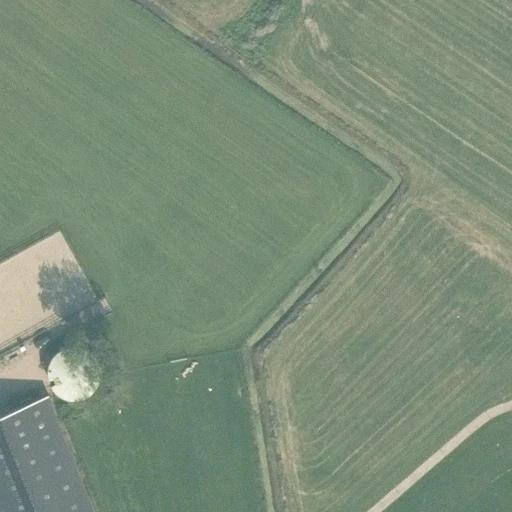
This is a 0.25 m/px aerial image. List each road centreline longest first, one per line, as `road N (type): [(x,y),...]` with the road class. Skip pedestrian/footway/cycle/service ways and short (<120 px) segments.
road 1 (track): [(511,206),(332,81),(310,59),(299,0)]
road 2 (track): [(376,511),(488,416),(511,407)]
